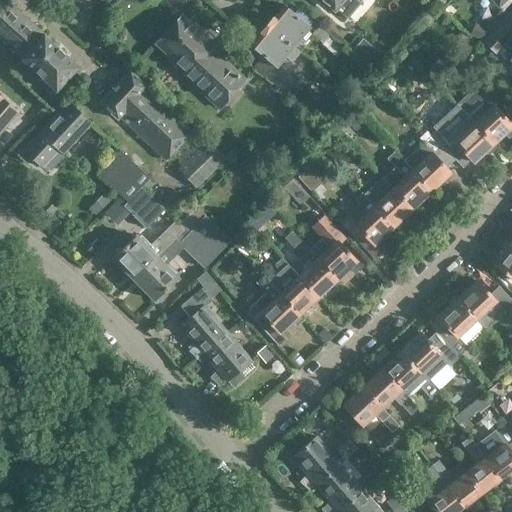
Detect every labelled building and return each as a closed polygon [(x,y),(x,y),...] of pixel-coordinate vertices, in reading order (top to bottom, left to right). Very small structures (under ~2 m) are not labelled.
[(0,0),(0,17),(10,6),(3,0),(0,0)] [(323,0),(334,8),(340,0),(323,0)] [(283,5),(267,25),(293,47),(309,27),(283,5)] [(0,17),(0,41),(10,51),(32,26),(10,6),(0,17)] [(242,81),(225,65),(209,50),(212,46),(180,17),(156,43),(179,65),(187,73),(184,75),(218,107),(242,81)] [(511,25),(507,30),(499,23),(482,41),(494,53),(511,35),(511,25)] [(299,52),(293,47),(267,25),(250,44),(263,56),(255,65),(253,67),(285,94),(296,82),(277,65),(285,56),(291,61),(299,52)] [(32,26),(10,51),(55,92),(62,84),(69,91),(81,78),(74,71),(77,68),(74,65),(32,26)] [(317,28),(311,35),(321,43),(327,37),(317,28)] [(341,49),(327,37),(320,44),(335,56),(341,49)] [(383,59),(362,41),(353,52),(374,70),(383,59)] [(174,149),(190,132),(143,89),(145,87),(127,71),(98,102),(116,119),(118,117),(165,160),(170,153),(175,157),(179,153),(174,149)] [(465,115),(491,143),(502,134),(504,136),(511,128),(511,126),(475,86),(455,104),(465,115)] [(0,130),(16,112),(0,99),(0,130)] [(62,154),(90,124),(68,103),(23,151),(41,168),(57,150),(62,154)] [(447,111),(451,115),(458,122),(465,115),(455,104),(447,111)] [(465,115),(458,122),(451,115),(430,134),(453,158),(462,150),(472,161),(491,143),(465,115)] [(221,144),(232,153),(241,143),(231,133),(221,144)] [(444,167),(453,158),(430,134),(402,160),(411,169),(430,190),(441,181),(442,182),(448,176),(447,175),(449,173),(444,167)] [(207,141),(178,170),(196,187),(225,159),(207,141)] [(320,151),(329,160),(337,152),(328,143),(320,151)] [(97,173),(127,201),(139,188),(148,179),(119,151),(97,173)] [(395,168),(383,179),(391,188),(391,187),(411,208),(422,198),(424,200),(430,194),(428,193),(430,190),(411,169),(402,160),(394,152),(386,159),(395,168)] [(318,182),(303,166),(294,175),(308,191),(318,182)] [(281,187),(297,204),(307,195),(291,177),(281,187)] [(363,195),(392,226),(411,208),(391,187),(391,188),(383,179),(382,178),(363,195)] [(139,188),(127,201),(122,206),(145,229),(163,211),(139,188)] [(392,226),(363,195),(361,193),(353,200),(358,205),(340,222),(373,258),(382,249),(375,241),(392,226)] [(38,206),(49,215),(59,203),(49,195),(38,206)] [(109,201),(103,195),(89,209),(95,215),(109,201)] [(181,247),(203,267),(229,240),(204,216),(177,243),(173,238),(132,279),(153,299),(176,277),(163,265),(181,247)] [(338,242),(344,236),(324,216),(318,222),(322,227),(316,233),(321,239),(309,250),(336,279),(355,261),(338,242)] [(132,279),(173,238),(182,230),(174,222),(147,248),(135,236),(112,258),(132,279)] [(265,232),(256,222),(252,226),(260,236),(265,232)] [(297,276),(317,297),(329,285),(331,287),(338,281),(336,279),(309,250),(289,229),(282,236),(309,265),(297,276)] [(511,243),(509,242),(506,239),(501,247),(504,249),(493,263),(511,277),(511,243)] [(290,282),(278,293),(298,314),(317,297),(297,276),(280,257),(273,264),(290,282)] [(298,314),(278,293),(261,275),(254,282),(264,293),(244,311),(276,345),(286,336),(281,330),(291,320),(293,322),(299,317),(297,315),(298,314)] [(475,280),(456,298),(484,329),(496,318),(508,331),(511,326),(511,302),(497,286),(488,295),(475,280)] [(202,353),(226,332),(203,306),(211,299),(201,288),(180,305),(190,317),(179,326),(193,343),(186,351),(195,358),(202,353)] [(484,329),(456,298),(436,316),(443,323),(435,331),(441,338),(458,357),(467,349),(465,346),(484,329)] [(244,317),(234,325),(242,334),(252,326),(244,317)] [(458,357),(441,338),(435,331),(425,340),(419,333),(400,351),(426,380),(445,362),(449,366),(458,357)] [(226,332),(202,353),(215,369),(208,377),(218,386),(249,359),(226,332)] [(400,351),(381,368),(407,397),(418,387),(426,380),(400,351)] [(399,404),(407,397),(381,368),(361,386),(380,407),(392,397),(399,404)] [(435,390),(426,380),(418,387),(428,397),(435,390)] [(380,407),(361,386),(342,403),(353,415),(349,418),(354,423),(357,420),(362,425),(380,407)] [(417,407),(407,397),(399,404),(408,415),(417,407)] [(389,416),(382,422),(393,434),(400,428),(389,416)] [(495,431),(475,445),(478,449),(500,477),(511,468),(511,453),(508,449),(511,446),(511,434),(504,423),(494,430),(495,431)] [(306,490),(313,484),(338,463),(315,437),(290,458),(305,475),(298,482),(306,490)] [(471,455),(478,449),(475,445),(469,437),(461,442),(471,455)] [(477,463),(465,471),(481,492),(500,477),(478,449),(471,455),(477,463)] [(338,463),(313,484),(328,502),(321,509),(323,511),(335,511),(337,511),(361,490),(354,482),(361,477),(346,459),(339,465),(338,463)] [(438,459),(430,466),(461,507),(481,492),(465,471),(454,480),(438,459)] [(434,511),(454,511),(461,507),(430,466),(420,473),(426,481),(426,482),(424,484),(418,484),(416,486),(415,485),(414,486),(415,487),(412,489),(412,494),(409,497),(408,496),(407,497),(419,511),(426,511),(432,508),(434,511)] [(379,511),(361,490),(337,511),(379,511)] [(386,503),(393,511),(404,502),(397,494),(386,503)] [(408,511),(411,510),(404,502),(393,511),(394,511),(408,511)]
